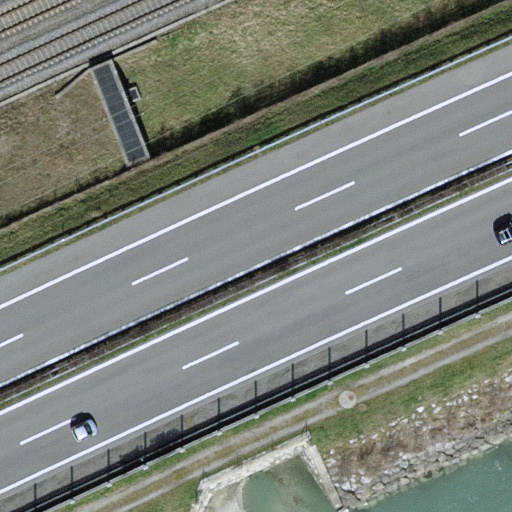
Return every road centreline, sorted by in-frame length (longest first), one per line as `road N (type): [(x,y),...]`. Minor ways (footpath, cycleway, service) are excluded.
road 1 (motorway): [(0,454),(511,220)]
road 2 (motorway): [(511,111),(0,344)]
road 3 (track): [(99,511),(511,322)]
